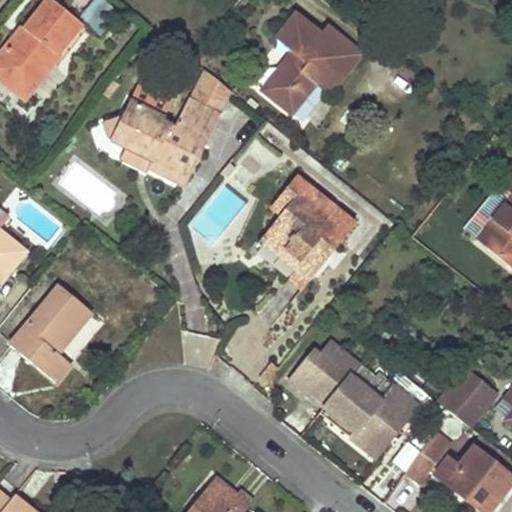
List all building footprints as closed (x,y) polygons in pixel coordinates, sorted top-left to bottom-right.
[(0,55),(0,61),(11,71),(26,83),(50,54),(55,59),(82,25),(50,0),(45,0),(21,30),(25,34),(20,40),(16,36),(0,55)] [(358,0),(374,12),(383,0),(358,0)] [(319,34),(307,24),(295,14),(275,39),(291,52),(300,59),(293,66),(285,60),(261,90),(291,114),(314,84),(318,80),(332,91),(361,54),(347,44),(341,51),(319,34)] [(325,26),(319,34),(341,51),(347,44),(325,26)] [(300,59),(291,52),(285,60),(293,66),(300,59)] [(11,71),(0,61),(0,78),(23,98),(55,59),(50,54),(26,83),(11,71)] [(328,95),(332,91),(318,80),(314,84),(328,95)] [(147,167),(148,168),(184,186),(219,115),(188,100),(173,128),(162,122),(164,119),(128,101),(120,118),(102,124),(107,138),(125,147),(144,156),(146,151),(153,154),(147,167)] [(146,151),(144,156),(125,147),(119,159),(146,173),(148,168),(147,167),(146,167),(153,154),(146,151)] [(511,171),(500,187),(511,196),(475,239),(510,266),(511,263),(511,171)] [(265,235),(299,263),(294,269),(309,281),(354,225),(295,177),(280,196),(289,204),(279,216),(265,235)] [(289,204),(280,196),(270,208),(279,216),(289,204)] [(0,282),(24,253),(0,232),(0,225),(6,218),(0,212),(0,282)] [(265,235),(259,242),(294,269),(299,263),(265,235)] [(61,349),(76,331),(91,313),(58,286),(9,346),(55,383),(70,365),(53,351),(57,346),(61,349)] [(361,402),(369,392),(351,378),(360,368),(331,344),(321,357),(315,353),(291,383),(325,410),(356,435),(351,440),(366,452),(387,425),(398,434),(419,408),(394,388),(382,403),(374,413),(361,402)] [(441,399),(456,411),(471,423),(494,396),(464,371),(441,399)] [(382,403),(369,392),(361,402),(374,413),(382,403)] [(356,435),(325,410),(320,415),(351,440),(356,435)] [(387,425),(366,452),(377,461),(398,434),(387,425)] [(450,445),(433,432),(405,473),(420,484),(450,445)] [(511,479),(505,473),(511,464),(511,461),(482,437),(459,466),(447,457),(434,473),(482,511),(486,511),(511,479)] [(212,478),(205,487),(198,496),(204,501),(196,511),(188,511),(186,510),(184,511),(242,511),(250,502),(237,491),(230,499),(223,494),(227,489),(212,478)] [(0,485),(0,511),(13,497),(0,485)] [(188,511),(196,511),(204,501),(198,496),(186,510),(188,511)] [(32,511),(13,497),(0,511),(32,511)]
